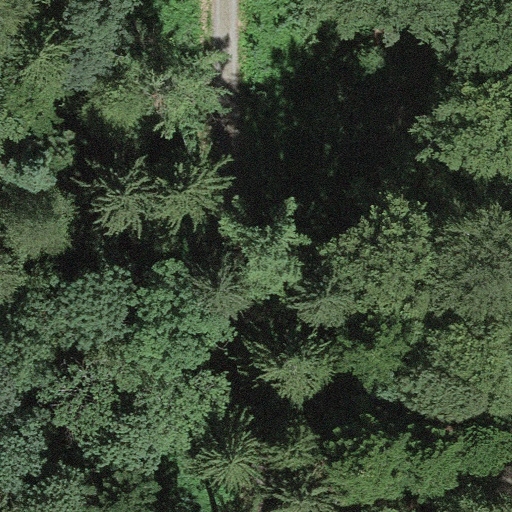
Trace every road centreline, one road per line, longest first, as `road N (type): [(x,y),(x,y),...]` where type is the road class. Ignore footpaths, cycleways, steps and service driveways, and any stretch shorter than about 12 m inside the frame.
road 1 (track): [(272,511),(242,360),(231,0)]
road 2 (track): [(0,141),(102,0)]
